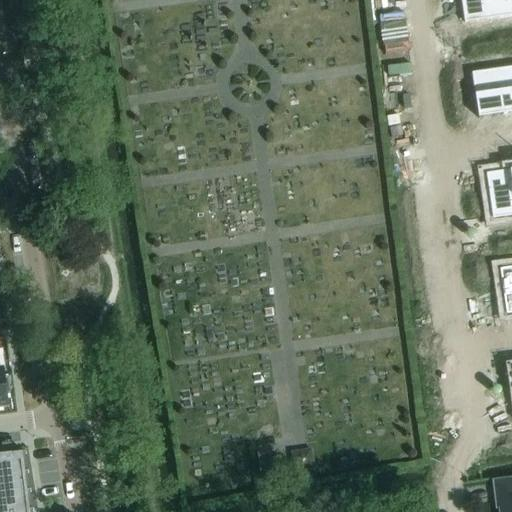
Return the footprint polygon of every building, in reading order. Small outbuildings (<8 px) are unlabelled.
[(485,0),(460,0),(464,24),(488,20),(485,0)] [(511,16),(509,0),(485,0),(488,20),(511,16)] [(511,31),(503,33),(504,41),(511,39),(511,31)] [(490,34),(478,36),(480,44),(492,42),(490,34)] [(492,48),(480,49),(482,57),(493,56),(492,48)] [(511,67),(496,70),(502,115),(511,113),(511,67)] [(496,70),(471,74),(477,119),(502,115),(496,70)] [(511,185),(510,171),(485,175),(492,220),(511,216),(511,185)] [(511,268),(499,270),(505,315),(511,314),(511,268)] [(0,408),(8,407),(6,393),(9,393),(7,377),(4,377),(3,368),(0,368),(0,408)] [(294,473),(315,470),(312,448),(291,452),(294,473)] [(0,511),(31,511),(24,453),(11,455),(10,454),(3,455),(3,456),(4,462),(0,462),(0,511)] [(511,511),(511,480),(496,482),(496,483),(502,483),(505,505),(499,505),(500,511),(511,511)]
